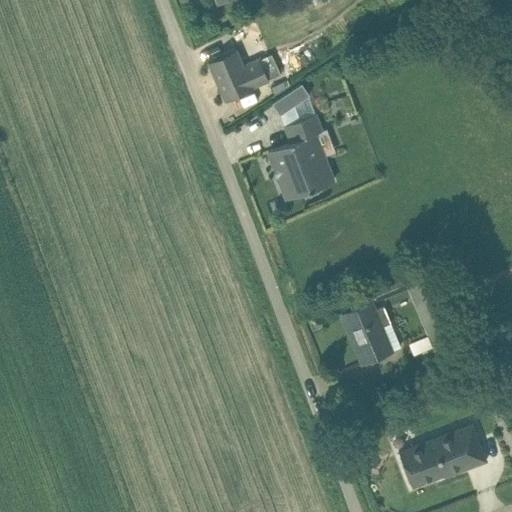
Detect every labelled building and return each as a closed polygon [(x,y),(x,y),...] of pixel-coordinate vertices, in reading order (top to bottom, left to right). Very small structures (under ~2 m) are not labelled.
[(511,32),(507,29),(495,48),(511,59),(511,32)] [(209,61),(226,99),(253,87),(252,86),(281,73),(271,53),(243,65),(236,49),(209,61)] [(300,83),(272,102),(280,113),(281,113),(307,95),(308,95),(300,83)] [(279,176),(287,198),(303,192),(305,196),(319,191),(317,187),(333,180),(315,133),(322,130),(315,112),(284,124),(291,141),(269,150),(275,166),(274,166),(278,176),(279,176)] [(373,223),(359,191),(325,206),(331,220),(319,226),(323,235),(310,240),(326,280),(357,267),(344,235),(373,223)] [(409,286),(432,345),(452,338),(457,336),(433,276),(409,286)] [(342,314),(352,338),(358,335),(360,342),(357,344),(364,360),(392,348),(383,326),(390,323),(383,307),(376,310),(372,301),(361,306),(342,314)] [(472,422),(398,450),(412,486),(443,473),(444,476),(487,459),(472,422)]
